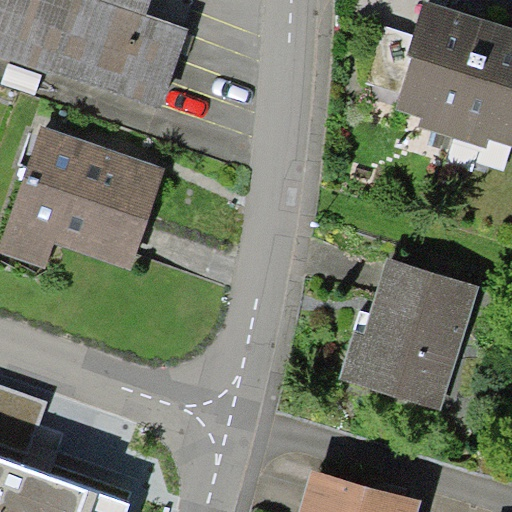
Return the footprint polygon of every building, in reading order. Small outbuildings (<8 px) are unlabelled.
[(0,0),(0,51),(162,108),(189,29),(145,13),(149,0),(0,0)] [(511,38),(430,8),(392,112),(511,155),(511,38)] [(183,180),(38,127),(0,230),(0,268),(48,285),(60,253),(145,284),(183,180)] [(487,300),(389,264),(345,383),(443,419),(487,300)] [(412,511),(415,502),(307,472),(296,511),(412,511)]
